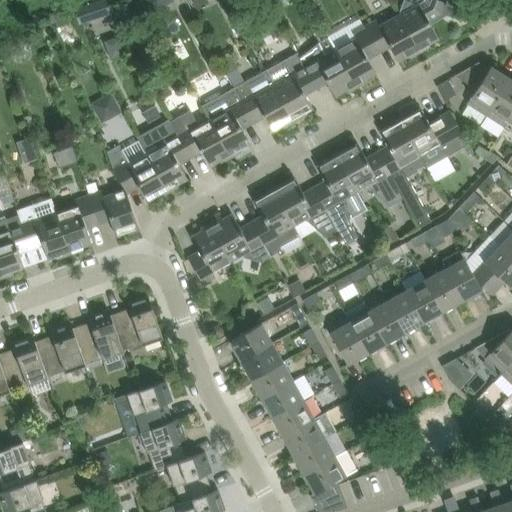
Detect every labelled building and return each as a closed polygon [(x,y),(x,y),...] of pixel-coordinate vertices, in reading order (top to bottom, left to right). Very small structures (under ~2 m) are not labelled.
[(104,0),(98,0),(94,2),(99,16),(109,12),(105,2),(104,0)] [(143,0),(140,0),(135,3),(140,13),(148,9),(143,0)] [(401,13),(399,15),(420,52),(430,46),(429,44),(440,39),(429,20),(442,13),(461,20),(467,5),(454,0),(415,0),(414,4),(400,11),(401,13)] [(70,9),(53,15),(54,16),(54,17),(58,27),(74,21),(70,10),(70,9)] [(363,23),(363,24),(377,49),(388,43),(399,61),(410,55),(411,57),(420,52),(399,15),(380,25),(377,20),(365,27),(363,23)] [(356,39),(336,50),(357,87),(367,81),(366,80),(377,74),(366,55),(377,49),(363,24),(351,30),(356,39)] [(319,42),(300,58),(302,62),(314,84),(316,88),(327,82),(336,97),(346,91),(347,92),(357,87),(336,50),(329,37),(319,42)] [(297,53),(265,70),(273,84),(274,86),(294,122),(304,117),(303,115),(314,109),(306,94),(316,88),(314,84),(302,62),(300,58),(297,53)] [(468,103),(486,115),(510,78),(491,66),(490,68),(480,62),(455,76),(477,89),(468,103)] [(265,70),(234,88),(251,119),(262,113),(273,132),(284,126),(284,127),(294,122),(274,86),(273,84),(265,70)] [(505,126),(509,120),(511,114),(511,79),(510,78),(486,115),(505,126)] [(446,82),(437,87),(444,99),(453,94),(446,82)] [(234,88),(203,105),(210,120),(231,157),(241,152),(240,150),(251,144),(240,125),(251,119),(234,88)] [(102,122),(120,108),(109,93),(90,107),(102,122)] [(409,112),(399,118),(426,166),(427,168),(464,147),(468,155),(474,152),(470,144),(453,115),(432,127),(429,123),(421,108),(410,114),(409,112)] [(191,110),(170,122),(188,154),(199,148),(210,167),(221,161),(222,163),(231,157),(210,120),(199,126),(191,110)] [(391,150),(379,156),(397,188),(402,197),(419,226),(431,219),(410,182),(407,177),(426,166),(399,118),(390,123),(391,125),(380,131),(391,150)] [(169,119),(137,137),(139,140),(147,155),(169,192),(178,187),(177,185),(188,179),(177,160),(188,154),(170,122),(169,119)] [(120,145),(108,152),(113,167),(125,189),(126,189),(137,183),(147,202),(158,196),(159,198),(169,192),(147,155),(139,140),(122,149),(121,148),(120,145)] [(346,147),(337,153),(357,190),(368,184),(389,204),(402,197),(397,188),(379,156),(369,162),(358,143),(348,149),(346,147)] [(489,150),(484,158),(492,163),(498,156),(489,150)] [(328,185),(317,191),(329,213),(338,229),(345,243),(358,236),(351,223),(346,197),(357,190),(337,153),(327,158),(328,160),(317,166),(328,185)] [(498,164),(488,176),(489,176),(494,181),(495,182),(506,171),(499,165),(498,164)] [(488,176),(478,187),(478,188),(479,188),(483,192),(485,194),(495,182),(494,181),(489,176),(488,176)] [(294,226),(305,219),(325,236),(338,229),(329,213),(317,191),(306,197),(295,178),(284,184),(283,183),(274,188),(294,226)] [(96,182),(86,185),(89,194),(98,190),(96,182)] [(265,220),(254,226),(266,248),(271,256),(282,250),(282,249),(301,238),(294,226),(274,188),(264,193),(265,195),(255,201),(265,220)] [(102,191),(89,195),(97,219),(109,215),(116,235),(128,231),(129,233),(140,229),(126,189),(125,189),(104,196),(102,191)] [(11,195),(1,198),(3,204),(13,201),(11,195)] [(78,205),(56,213),(71,254),(82,250),(81,248),(92,244),(85,223),(97,219),(89,195),(76,200),(78,205)] [(468,197),(459,207),(466,214),(475,203),(468,197)] [(51,198),(17,210),(19,215),(31,249),(43,245),(48,259),(60,255),(60,257),(71,254),(56,213),(51,198)] [(448,219),(444,221),(450,232),(457,226),(455,225),(466,214),(459,207),(448,219)] [(221,218),(211,223),(232,261),(243,254),(244,256),(262,261),(271,256),(266,248),(254,226),(243,232),(232,213),(222,219),(221,218)] [(5,216),(0,217),(0,268),(3,277),(14,273),(13,271),(24,267),(19,253),(31,249),(19,215),(6,219),(5,216)] [(511,227),(504,220),(489,236),(500,246),(503,249),(511,257),(511,227)] [(444,221),(424,232),(428,240),(437,235),(442,233),(444,236),(450,232),(444,221)] [(232,261),(211,223),(201,228),(202,230),(192,236),(200,251),(189,257),(203,283),(215,277),(212,271),(232,261)] [(391,223),(379,230),(387,245),(399,239),(391,223)] [(424,232),(410,240),(415,248),(428,240),(424,232)] [(466,260),(466,261),(480,286),(482,284),(483,285),(493,295),(505,282),(511,287),(511,286),(511,257),(503,249),(500,246),(489,236),(466,260)] [(386,253),(391,261),(409,250),(405,243),(386,253)] [(460,250),(440,261),(444,269),(446,271),(462,301),(482,290),(480,286),(466,261),(464,258),(460,250)] [(386,253),(373,261),(377,269),(391,261),(386,253)] [(366,264),(349,274),(353,282),(371,272),(366,264)] [(444,269),(426,279),(443,311),(462,301),(444,269)] [(349,274),(335,282),(339,290),(353,282),(349,274)] [(426,279),(407,290),(424,322),(443,311),(426,279)] [(288,286),(294,297),(305,291),(299,281),(288,286)] [(407,290),(388,300),(406,332),(424,322),(407,290)] [(316,292),(302,299),(307,308),(321,300),(317,293),(316,292)] [(109,309),(108,309),(123,351),(123,350),(140,344),(141,345),(163,337),(148,295),(128,302),(130,307),(111,314),(109,309)] [(268,296),(257,303),(263,314),(274,307),(268,296)] [(388,300),(369,311),(387,343),(406,332),(388,300)] [(348,315),(347,315),(368,353),(387,343),(369,311),(363,301),(345,311),(348,315)] [(298,302),(290,307),(290,308),(300,327),(308,323),(309,322),(298,303),(298,302)] [(71,322),(70,322),(85,364),(86,364),(85,363),(103,357),(103,358),(123,351),(108,309),(89,316),(90,321),(73,328),(71,322)] [(368,353),(347,315),(327,326),(348,364),(368,353)] [(33,335),(32,335),(47,378),(48,377),(47,376),(65,370),(65,371),(85,364),(70,322),(51,329),(53,334),(35,341),(33,335)] [(230,341),(241,360),(272,343),(262,323),(230,341)] [(215,325),(208,329),(214,340),(226,333),(223,328),(215,325)] [(311,329),(304,333),(311,346),(318,342),(320,341),(312,328),(311,329)] [(510,329),(482,344),(490,353),(511,330),(510,329)] [(486,358),(502,373),(511,361),(511,329),(511,330),(490,353),(486,358)] [(0,364),(9,391),(10,390),(27,384),(28,384),(47,378),(32,335),(13,342),(15,348),(0,352),(0,364)] [(318,342),(311,346),(319,359),(327,354),(320,341),(318,342)] [(241,360),(251,379),(283,361),(272,343),(241,360)] [(251,379),(262,398),(293,380),(283,361),(251,379)] [(511,361),(502,373),(511,382),(511,361)] [(0,394),(9,391),(0,364),(0,394)] [(325,371),(332,383),(340,379),(333,367),(325,371)] [(340,379),(332,383),(341,398),(348,394),(340,379)] [(127,393),(114,398),(128,437),(141,432),(173,420),(167,402),(173,400),(166,380),(147,387),(127,393)] [(262,398),(272,417),(304,399),(293,380),(262,398)] [(272,417),(283,436),(314,418),(304,399),(272,417)] [(351,404),(359,418),(366,414),(358,400),(351,404)] [(485,412),(490,417),(494,413),(489,408),(485,412)] [(283,436),(293,455),(325,437),(337,430),(326,411),(314,418),(283,436)] [(494,413),(490,417),(495,423),(500,418),(494,413)] [(366,414),(359,418),(366,431),(374,426),(366,414)] [(173,420),(141,432),(148,451),(149,451),(155,469),(167,465),(186,458),(186,457),(180,440),(186,438),(179,418),(173,420)] [(22,427),(11,431),(15,444),(26,440),(22,427)] [(293,455),(304,474),(335,456),(325,437),(293,455)] [(0,492),(37,480),(36,479),(35,480),(29,463),(30,462),(23,442),(0,449),(0,481),(3,491),(0,492)] [(335,456),(304,474),(314,493),(310,495),(319,511),(332,511),(347,507),(337,480),(358,469),(347,449),(335,456)] [(379,454),(372,458),(379,470),(386,467),(394,463),(386,449),(378,454),(379,454)] [(107,450),(96,454),(101,467),(112,463),(107,450)] [(176,503),(176,504),(219,489),(218,489),(213,491),(206,473),(212,471),(206,451),(186,458),(167,465),(174,485),(175,484),(181,502),(176,503)] [(46,470),(38,473),(40,479),(48,476),(46,470)] [(46,511),(42,500),(44,500),(37,480),(0,492),(0,499),(4,511),(7,511),(11,511),(10,511),(46,511)] [(511,511),(511,484),(511,485),(511,488),(511,500),(503,503),(506,511),(511,511)] [(176,504),(159,510),(159,511),(216,511),(217,511),(220,511),(225,509),(219,489),(176,504)] [(483,510),(483,511),(506,511),(503,503),(499,489),(490,492),(495,506),(483,510)] [(483,511),(483,510),(478,496),(470,499),(474,511),(483,511)]
